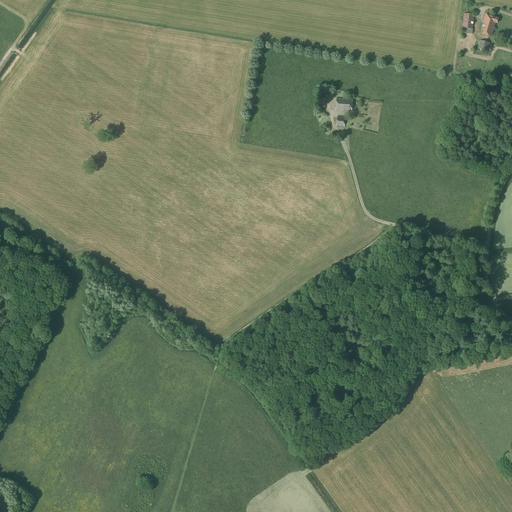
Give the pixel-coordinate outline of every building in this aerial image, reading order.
[(472,34),(474,15),(464,14),(461,33),(472,34)] [(497,23),(498,18),(485,15),(480,34),(491,37),(495,23),(497,23)] [(487,51),(489,43),(480,41),(478,49),(487,51)] [(352,112),(352,99),(349,99),(336,98),(335,111),(352,112)] [(344,127),(345,118),(337,117),(336,126),(344,127)]
